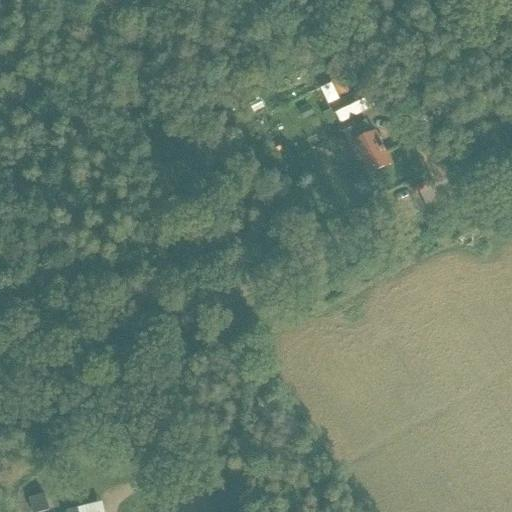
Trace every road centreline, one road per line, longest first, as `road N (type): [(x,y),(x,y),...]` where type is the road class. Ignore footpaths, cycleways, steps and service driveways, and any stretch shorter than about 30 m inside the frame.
road 1 (unclassified): [(0,391),(202,307),(511,159)]
road 2 (track): [(440,191),(371,69)]
